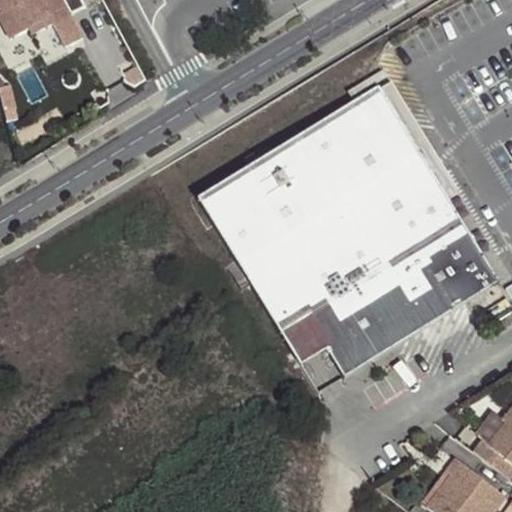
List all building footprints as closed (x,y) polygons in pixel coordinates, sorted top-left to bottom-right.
[(0,0),(0,11),(2,15),(14,38),(29,30),(37,26),(41,32),(71,15),(62,0),(47,0),(45,2),(43,0),(0,0)] [(14,38),(2,15),(0,15),(0,24),(10,40),(14,38)] [(33,38),(41,32),(37,26),(29,30),(33,38)] [(356,99),(365,94),(363,89),(389,72),(386,67),(350,88),(356,99)] [(381,85),(197,195),(290,346),(317,332),(342,376),(496,279),(381,85)] [(484,442),(474,454),(510,482),(511,480),(511,411),(503,422),(507,426),(490,447),(484,442)] [(496,511),(507,499),(457,460),(446,475),(451,478),(427,509),(430,511),(496,511)]
